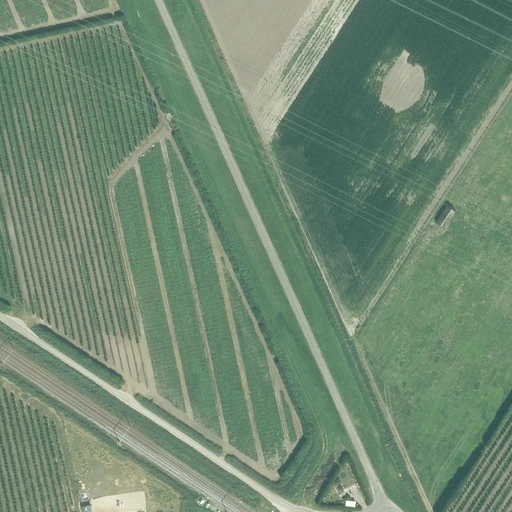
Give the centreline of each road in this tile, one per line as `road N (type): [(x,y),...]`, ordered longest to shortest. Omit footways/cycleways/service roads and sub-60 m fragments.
road 1 (unclassified): [(375,511),(369,470),(153,0)]
road 2 (unclassified): [(291,511),(0,314)]
